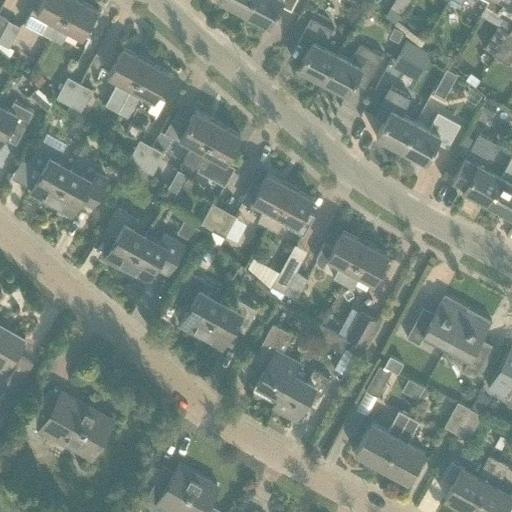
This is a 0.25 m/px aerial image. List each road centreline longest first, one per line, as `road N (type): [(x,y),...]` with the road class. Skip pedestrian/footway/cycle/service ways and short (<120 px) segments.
road 1 (residential): [(371,511),(204,419),(0,232)]
road 2 (residential): [(511,269),(372,188),(153,0)]
